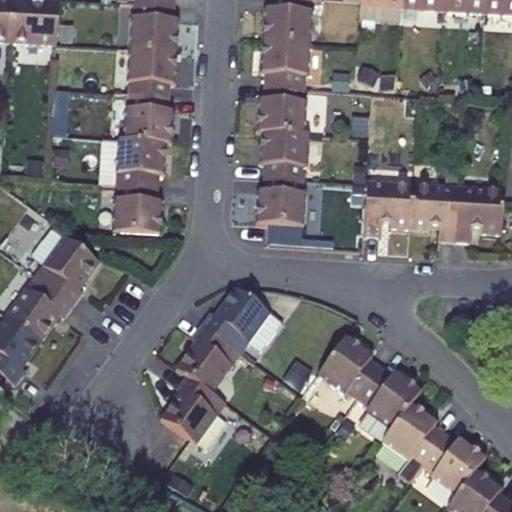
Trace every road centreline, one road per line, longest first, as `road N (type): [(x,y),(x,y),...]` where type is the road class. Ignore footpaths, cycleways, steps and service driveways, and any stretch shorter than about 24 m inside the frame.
road 1 (residential): [(205,264),(222,0)]
road 2 (residential): [(511,443),(399,321),(323,276)]
road 3 (unclassified): [(0,411),(182,511)]
road 4 (residential): [(323,276),(511,283)]
road 5 (residential): [(205,264),(88,409)]
